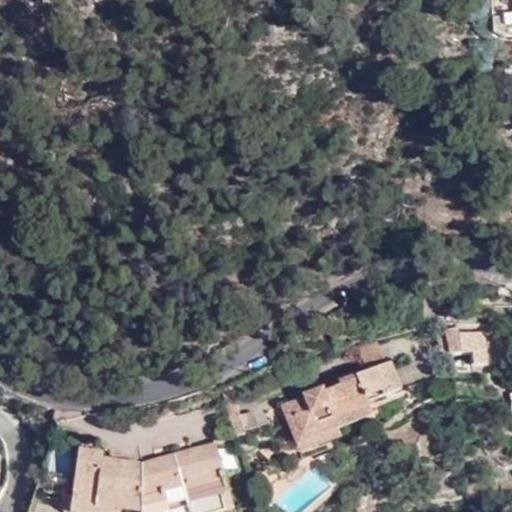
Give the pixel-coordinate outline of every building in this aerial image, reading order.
[(511,13),(503,14),(504,25),(511,24),(511,13)] [(447,355),(471,353),(484,352),(482,315),(461,316),(462,332),(443,333),(447,355)] [(364,371),(382,365),(385,364),(377,340),(356,347),(364,371)] [(484,352),(471,353),(472,366),(485,364),(484,352)] [(365,402),(398,391),(389,363),(385,364),(382,365),(364,371),(301,394),(302,398),(281,405),(297,453),(339,438),(336,428),(369,416),(365,402)] [(235,416),(239,432),(256,428),(251,411),(235,416)] [(193,505),(194,511),(215,511),(238,505),(218,441),(177,452),(193,505)] [(118,511),(120,504),(148,509),(146,458),(114,455),(110,454),(110,446),(84,443),(75,509),(92,511),(118,511)] [(147,511),(164,511),(193,505),(177,452),(153,459),(146,458),(148,509),(147,511)]
